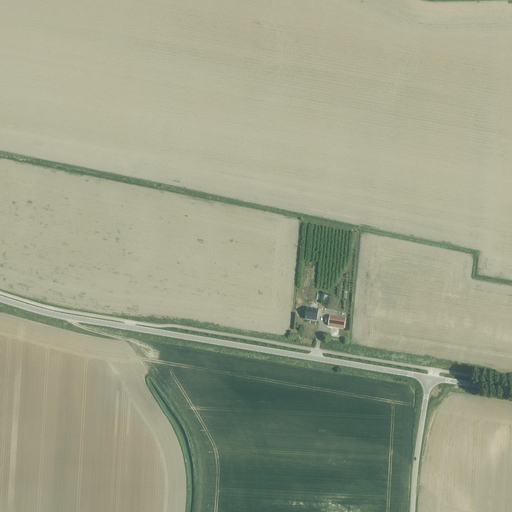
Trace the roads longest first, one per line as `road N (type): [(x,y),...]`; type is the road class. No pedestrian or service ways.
road 1 (tertiary): [(0,299),(81,321),(429,377)]
road 2 (unclassified): [(412,511),(429,377)]
